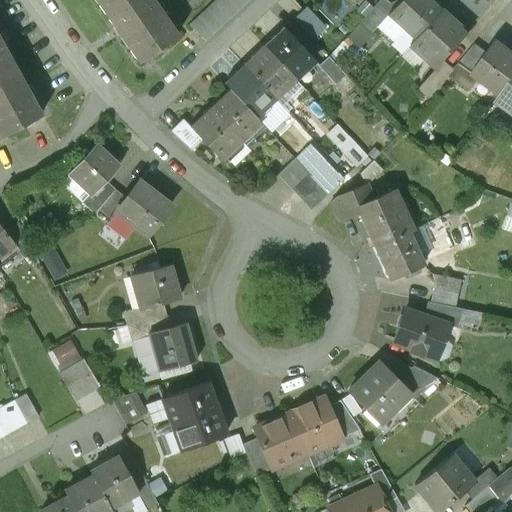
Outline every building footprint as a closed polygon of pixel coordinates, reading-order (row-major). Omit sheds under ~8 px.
[(94,0),(137,62),(177,35),(152,0),(94,0)] [(215,0),(189,25),(203,40),(246,0),(215,0)] [(393,8),(383,0),(379,0),(360,23),(372,33),(387,15),(386,15),(393,8)] [(387,15),(414,39),(441,9),(430,0),(399,0),(393,8),(386,15),(387,15)] [(424,59),(436,70),(443,62),(468,34),(441,9),(414,39),(409,45),(410,46),(413,43),(427,56),(424,59)] [(262,27),(272,35),(280,24),(270,16),(262,27)] [(282,28),(264,46),(295,80),(314,62),(282,28)] [(0,70),(13,63),(0,40),(0,70)] [(511,78),(511,52),(495,40),(487,52),(471,73),(501,94),(511,78)] [(475,44),(459,63),(471,73),(487,52),(475,44)] [(264,46),(244,65),(276,99),(296,81),(295,80),(264,46)] [(328,58),(318,67),(335,85),(345,76),(328,58)] [(428,103),(454,71),(443,62),(436,70),(415,92),(428,103)] [(0,70),(0,136),(41,114),(13,63),(0,70)] [(223,84),(229,90),(256,118),(276,99),(244,65),(223,84)] [(511,78),(501,94),(496,100),(511,111),(511,78)] [(210,108),(211,108),(239,139),(258,121),(256,118),(229,90),(210,108)] [(211,108),(191,127),(202,139),(221,161),(241,142),(239,139),(211,108)] [(341,112),(334,119),(365,151),(371,144),(341,112)] [(202,139),(191,127),(186,122),(173,134),(190,150),(202,139)] [(336,125),(325,135),(355,167),(366,157),(336,125)] [(395,137),(384,126),(374,135),(385,146),(395,137)] [(96,142),(67,174),(88,195),(90,196),(105,180),(120,165),(96,142)] [(279,174),(312,209),(328,194),(294,159),(279,174)] [(328,194),(340,182),(320,162),(308,173),(328,194)] [(90,196),(88,195),(81,203),(94,215),(98,210),(115,190),(105,180),(90,196)] [(117,212),(149,235),(170,205),(137,181),(125,198),(116,211),(117,212)] [(341,222),(342,221),(360,214),(356,206),(373,199),(367,185),(338,197),(332,203),(341,222)] [(373,199),(356,206),(360,214),(375,248),(407,233),(413,230),(394,189),(373,199)] [(125,198),(115,190),(98,210),(111,220),(117,212),(116,211),(125,198)] [(462,207),(439,218),(452,247),(476,237),(462,207)] [(15,245),(14,246),(24,258),(34,250),(18,221),(4,232),(15,245)] [(0,256),(14,246),(15,245),(4,232),(0,226),(0,256)] [(407,233),(375,248),(390,280),(422,266),(407,233)] [(476,245),(455,253),(460,265),(481,256),(476,245)] [(169,264),(130,276),(130,278),(135,277),(142,307),(138,308),(139,310),(163,303),(178,298),(169,264)] [(436,276),(430,302),(454,308),(459,281),(436,276)] [(427,302),(423,316),(447,325),(456,329),(462,309),(454,308),(430,302),(427,302)] [(122,312),(130,340),(149,336),(148,332),(169,327),(163,303),(139,310),(138,308),(122,312)] [(410,351),(435,360),(447,325),(423,316),(405,310),(393,342),(410,349),(410,351)] [(149,336),(158,371),(196,361),(185,323),(169,327),(148,332),(149,336)] [(66,343),(50,350),(58,369),(74,361),(66,343)] [(59,374),(72,398),(94,386),(80,362),(59,374)] [(347,391),(380,424),(381,422),(379,419),(389,410),(391,412),(409,395),(410,394),(397,381),(378,362),(347,391)] [(410,394),(409,395),(414,400),(436,377),(412,365),(397,381),(410,394)] [(206,383),(161,398),(171,424),(216,408),(206,383)] [(134,393),(111,400),(124,424),(145,413),(134,393)] [(0,438),(38,417),(25,394),(0,407),(0,438)] [(340,400),(351,417),(361,410),(349,394),(340,400)] [(323,398),(288,413),(306,453),(341,438),(326,405),(323,398)] [(326,405),(341,438),(359,429),(351,417),(340,400),(339,400),(326,405)] [(216,408),(171,424),(181,451),(226,434),(216,408)] [(288,413),(253,428),(257,436),(271,468),(306,453),(288,413)] [(257,436),(242,444),(256,475),(271,468),(257,436)] [(89,471),(92,476),(107,504),(129,492),(131,496),(137,493),(134,489),(135,488),(127,473),(117,456),(89,471)] [(414,485),(436,511),(438,511),(464,490),(474,481),(473,480),(463,469),(459,473),(447,458),(414,485)] [(134,489),(137,493),(140,499),(152,493),(138,468),(127,473),(135,488),(134,489)] [(464,506),(468,511),(485,511),(511,490),(511,469),(510,468),(497,479),(472,500),(464,506)] [(464,490),(472,500),(497,479),(488,468),(473,480),(474,481),(464,490)] [(64,491),(67,496),(75,511),(110,511),(112,511),(107,504),(92,476),(64,491)] [(387,511),(376,486),(330,507),(332,511),(387,511)] [(75,511),(67,496),(39,511),(38,511),(75,511)]
